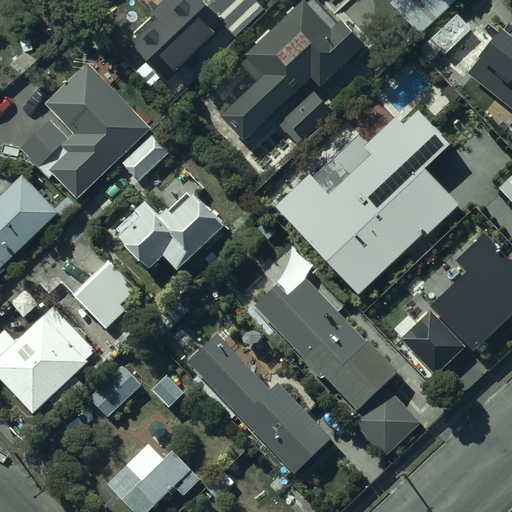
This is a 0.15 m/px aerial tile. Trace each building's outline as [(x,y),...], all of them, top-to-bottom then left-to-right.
[(268,8),(258,0),(216,0),(209,7),(201,0),(166,0),(152,15),(157,21),(132,46),(168,83),(186,65),(192,71),(201,62),(196,57),(226,27),(236,39),(268,8)] [(222,119),(245,143),(311,81),(321,91),(366,48),(361,43),(366,38),(349,21),(344,25),(321,0),(306,0),(296,11),(293,9),(288,14),(291,16),(273,35),(269,32),(257,45),(258,46),(247,57),(249,59),(242,66),(260,84),(222,119)] [(421,37),(457,3),(453,0),(388,0),(387,2),(421,37)] [(471,30),(457,16),(421,52),(431,62),(441,52),(446,56),(471,30)] [(511,26),(510,25),(468,75),(511,109),(511,26)] [(151,131),(88,65),(46,106),(75,136),(69,141),(51,122),(21,151),(64,196),(68,192),(78,202),(151,131)] [(314,95),(280,126),(299,146),(333,115),(314,95)] [(368,146),(346,122),(297,167),(308,180),(276,209),(357,298),(425,236),(427,238),(460,209),(425,171),(452,146),(421,113),(407,126),(399,117),(368,146)] [(153,136),(123,165),(140,183),(170,154),(153,136)] [(22,177),(0,198),(0,277),(1,277),(0,276),(0,270),(59,215),(22,177)] [(511,177),(499,189),(511,202),(511,177)] [(164,258),(178,272),(225,228),(195,196),(191,199),(188,195),(170,212),(168,210),(159,218),(146,204),(118,230),(124,236),(119,240),(127,249),(126,250),(140,265),(142,264),(149,272),(164,258)] [(468,347),(474,353),(511,317),(511,263),(486,236),(458,263),(469,274),(430,311),(432,313),(402,340),(435,377),(468,347)] [(110,262),(75,297),(107,330),(142,295),(110,262)] [(325,378),(358,411),(398,374),(370,343),(368,344),(297,268),(255,308),(304,360),(302,361),(321,382),(325,378)] [(53,308),(0,359),(0,380),(34,416),(98,355),(53,308)] [(263,333),(245,349),(272,377),(290,360),(263,333)] [(218,336),(189,364),(294,475),(331,440),(279,385),(271,392),(218,336)] [(89,398),(108,419),(143,387),(123,367),(89,398)] [(167,378),(152,392),(169,409),(184,394),(167,378)] [(388,389),(352,423),(386,458),(421,425),(388,389)] [(157,439),(109,486),(132,511),(149,511),(164,499),(166,501),(172,496),(174,497),(179,493),(175,488),(182,481),(185,484),(179,491),(184,497),(201,481),(174,453),(173,454),(157,439)]
